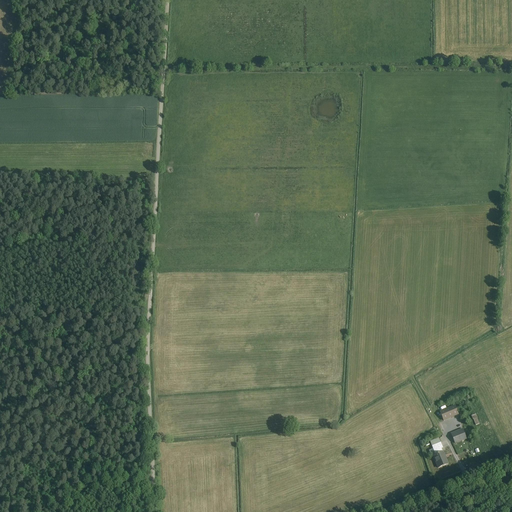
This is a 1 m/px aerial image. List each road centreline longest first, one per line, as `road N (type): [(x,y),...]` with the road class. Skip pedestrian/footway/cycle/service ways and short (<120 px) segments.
road 1 (track): [(166,0),(146,345),(155,511)]
road 2 (track): [(162,67),(511,66)]
road 3 (unclassified): [(383,511),(511,460)]
